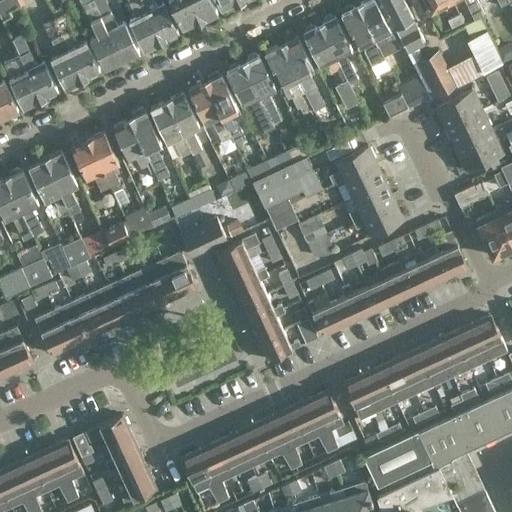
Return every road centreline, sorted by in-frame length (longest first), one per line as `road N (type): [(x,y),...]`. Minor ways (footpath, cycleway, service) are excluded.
road 1 (residential): [(489,283),(161,445),(127,379),(88,383),(0,424)]
road 2 (residential): [(304,0),(0,151)]
road 3 (residential): [(406,123),(489,283)]
